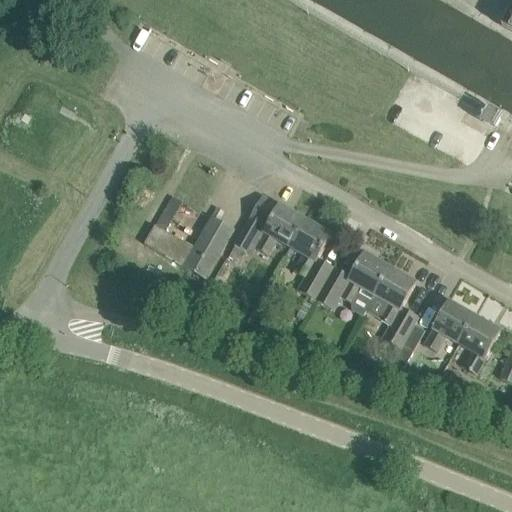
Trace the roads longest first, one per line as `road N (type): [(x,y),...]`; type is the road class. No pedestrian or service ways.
road 1 (tertiary): [(511,505),(187,379),(108,353),(31,340)]
road 2 (unclassified): [(43,302),(511,421)]
road 3 (unclassified): [(511,296),(154,94)]
road 4 (unclassified): [(154,94),(43,302)]
